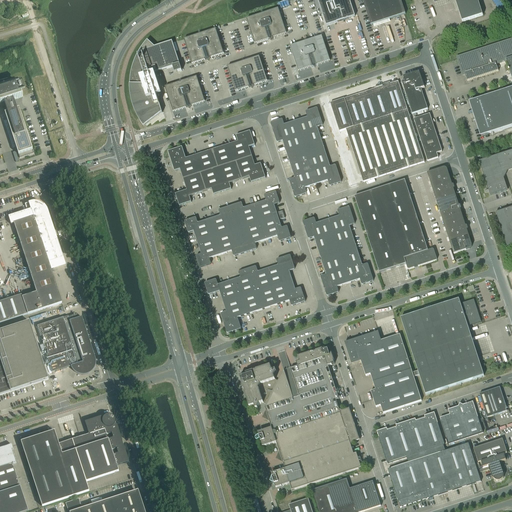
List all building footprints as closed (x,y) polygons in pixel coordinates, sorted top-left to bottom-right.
[(318,0),(326,26),(355,17),(349,0),(318,0)] [(362,0),(371,26),(404,15),(406,14),(400,0),(362,0)] [(454,0),(462,22),(483,16),(477,0),(454,0)] [(278,9),(249,18),(247,19),(255,44),(268,40),(267,40),(269,39),(271,40),(272,38),(274,38),(287,34),(285,28),(278,9)] [(214,30),(186,39),(184,39),(192,64),(205,60),(206,60),(209,61),(210,58),(211,58),(224,54),(216,29),(214,30)] [(310,40),(299,44),(290,47),(291,48),(298,71),(311,67),(312,67),(315,68),(316,66),(317,65),(330,61),(329,59),(322,36),(310,40)] [(172,41),(155,47),(148,41),(147,42),(146,43),(145,44),(144,45),(142,48),(141,49),(140,50),(139,53),(138,54),(137,56),(137,57),(135,60),(135,62),(134,65),(133,67),(133,69),(132,70),(132,72),(131,73),(131,75),(131,77),(131,78),(130,81),(130,83),(130,84),(130,86),(130,88),(130,90),(131,93),(131,94),(131,96),(131,98),(132,99),(132,101),(132,103),(133,105),(133,106),(134,107),(134,109),(135,110),(135,112),(136,114),(137,115),(137,117),(139,118),(139,119),(140,120),(141,122),(141,123),(143,125),(144,127),(162,113),(160,105),(150,75),(162,70),(162,71),(176,66),(178,72),(182,71),(172,41)] [(511,42),(458,60),(463,75),(465,75),(467,81),(498,71),(496,64),(506,61),(511,79),(511,42)] [(259,57),(230,66),(228,67),(236,92),(248,88),(250,87),(252,88),(253,86),(255,85),(255,86),(267,82),(259,57)] [(405,81),(401,82),(412,114),(428,109),(421,89),(425,88),(421,76),(419,72),(403,77),(405,81)] [(197,77),(167,87),(165,87),(173,112),(186,108),(187,107),(190,109),(191,106),(192,106),(205,102),(197,77)] [(17,79),(0,84),(0,104),(4,103),(6,108),(7,113),(5,114),(20,159),(34,154),(19,109),(17,110),(16,107),(16,106),(16,105),(15,105),(14,100),(23,97),(17,79)] [(424,163),(398,81),(344,99),(346,103),(331,108),(339,132),(346,130),(363,183),(424,163)] [(511,88),(480,99),(470,102),(482,136),(491,133),(511,126),(511,88)] [(318,109),(316,108),(306,112),(306,113),(307,118),(284,125),(283,120),(282,120),(271,123),(271,124),(277,142),(278,143),(283,141),(295,178),(290,180),(289,181),(295,197),(296,198),(306,194),(307,193),(305,188),(328,181),(329,186),(330,186),(341,183),(341,182),(336,166),(335,165),(330,167),(317,127),(322,126),(323,125),(318,109)] [(442,152),(433,125),(430,114),(414,119),(427,162),(438,158),(437,154),(442,152)] [(265,178),(261,164),(255,166),(249,147),(255,146),(250,131),(236,136),(238,142),(186,159),(182,147),(168,152),(174,172),(180,170),(187,190),(175,194),(179,206),(191,202),(189,196),(212,189),(214,195),(231,189),(229,183),(249,177),(251,183),(265,178)] [(511,150),(479,161),(490,196),(508,190),(506,184),(503,185),(500,174),(501,171),(511,167),(511,150)] [(427,173),(432,188),(451,182),(447,169),(446,168),(444,168),(427,173)] [(355,197),(378,270),(379,273),(406,264),(407,269),(409,270),(414,268),(415,268),(418,268),(418,267),(436,261),(437,259),(434,250),(433,249),(428,251),(405,180),(355,197)] [(451,182),(432,188),(437,204),(456,197),(453,189),(454,189),(454,188),(454,185),(453,185),(452,185),(451,182)] [(196,256),(196,257),(199,267),(200,268),(211,264),(211,263),(210,258),(232,251),(233,256),(235,257),(256,250),(257,248),(255,244),(277,236),(279,241),(280,242),(290,238),(291,237),(288,227),(287,226),(282,228),(274,205),(279,204),(280,202),(276,192),(275,192),(265,195),(264,196),(266,201),(244,208),(242,203),(241,203),(219,210),(219,211),(220,216),(198,223),(196,218),(195,218),(185,221),(185,222),(188,232),(189,233),(194,231),(201,254),(196,256)] [(456,197),(437,204),(444,224),(463,218),(460,209),(461,209),(461,208),(460,206),(460,205),(459,206),(456,197)] [(35,203),(33,203),(31,204),(29,204),(31,210),(8,217),(9,219),(11,225),(14,224),(37,293),(22,298),(22,295),(0,302),(0,323),(28,315),(62,304),(51,268),(64,263),(57,240),(51,242),(45,224),(51,223),(47,212),(46,210),(45,208),(43,206),(42,205),(40,204),(38,203),(35,203)] [(355,223),(350,207),(349,207),(338,210),(338,211),(339,216),(316,224),(315,219),(314,218),(304,222),(303,223),(308,239),(309,239),(314,238),(326,275),(321,276),(321,277),(327,296),(328,296),(338,293),(339,292),(337,287),(360,279),(362,284),(363,285),(373,282),(373,280),(368,265),(367,264),(362,266),(349,226),(354,225),(355,223)] [(511,207),(496,213),(507,247),(511,245),(511,207)] [(463,218),(444,224),(449,239),(468,233),(467,230),(468,229),(467,226),(466,226),(463,218)] [(468,233),(449,239),(453,254),(469,249),(470,249),(471,248),(471,247),(472,246),(472,245),(468,233)] [(221,315),(225,328),(227,333),(228,333),(241,329),(241,328),(238,318),(290,301),(291,306),(292,306),(305,302),(305,301),(301,288),(300,288),(295,290),(289,271),(294,270),(295,269),(291,256),(290,255),(277,260),(277,261),(278,265),(258,272),(257,267),(255,267),(239,272),(239,273),(240,278),(218,285),(217,280),(215,280),(205,283),(205,284),(208,294),(209,295),(220,291),(226,312),(221,314),(221,315)] [(467,327),(473,325),(481,322),(474,300),(460,304),(459,301),(460,301),(459,299),(401,318),(418,371),(419,375),(426,395),(484,376),(481,368),(467,327)] [(68,316),(37,327),(52,373),(71,367),(71,368),(72,369),(72,370),(73,370),(73,371),(74,372),(75,373),(76,373),(76,374),(77,374),(78,375),(79,375),(80,375),(81,375),(82,376),(83,376),(84,376),(85,376),(86,375),(87,375),(88,375),(89,375),(89,374),(91,373),(92,372),(93,371),(94,370),(94,369),(95,369),(95,368),(95,367),(96,366),(96,365),(96,364),(96,363),(96,361),(96,360),(95,359),(82,318),(78,319),(77,314),(69,317),(68,316)] [(0,395),(11,392),(49,380),(30,322),(0,331),(0,395)] [(378,332),(349,341),(345,343),(352,364),(361,361),(366,376),(370,375),(375,390),(371,392),(376,407),(381,406),(383,414),(422,401),(414,377),(412,373),(400,335),(381,341),(378,332)] [(329,347),(323,349),(316,351),(316,352),(313,353),(312,352),(298,357),(300,362),(296,363),(298,367),(284,371),(285,376),(281,377),(278,381),(275,379),(274,376),(276,372),(276,370),(272,371),(271,366),(256,370),(256,371),(253,372),(253,371),(246,374),(240,376),(242,383),(241,383),(244,390),(245,393),(249,407),(255,406),(256,409),(258,408),(260,404),(263,403),(267,405),(265,408),(266,410),(269,421),(272,428),(258,433),(259,436),(257,437),(256,437),(256,438),(256,439),(256,440),(257,441),(258,441),(260,440),(263,447),(276,443),(278,447),(281,448),(279,451),(285,469),(271,474),(272,477),(270,482),(275,484),(276,488),(290,484),(292,491),(361,468),(357,454),(350,456),(347,447),(351,445),(353,442),(360,440),(349,409),(342,411),(339,409),(335,411),(332,402),(336,401),(339,400),(338,397),(328,366),(332,365),(335,364),(334,361),(332,353),(331,353),(329,347)] [(507,409),(500,388),(479,394),(485,411),(487,418),(507,412),(506,409),(507,409)] [(440,418),(448,444),(483,433),(476,413),(473,402),(463,405),(460,404),(458,407),(448,410),(450,415),(440,418)] [(481,482),(469,444),(445,451),(444,445),(445,445),(434,413),(424,416),(425,418),(424,419),(416,421),(415,419),(396,425),(397,428),(396,428),(387,430),(387,428),(377,432),(387,464),(411,456),(413,462),(388,470),(398,501),(400,508),(481,482)] [(120,465),(129,462),(129,461),(124,447),(124,446),(123,446),(122,442),(122,441),(122,440),(117,426),(115,424),(115,423),(115,422),(115,421),(115,420),(115,419),(114,418),(112,418),(113,418),(110,416),(110,417),(109,416),(109,415),(107,416),(106,416),(105,417),(104,417),(104,418),(103,419),(101,417),(100,418),(86,422),(85,422),(85,423),(88,431),(89,433),(89,435),(59,445),(55,431),(21,442),(42,507),(89,492),(86,483),(119,472),(117,466),(118,466),(120,465)] [(492,478),(493,478),(494,479),(494,480),(495,480),(496,481),(497,481),(498,481),(499,481),(500,481),(501,481),(502,480),(502,479),(503,479),(503,478),(503,477),(504,476),(503,474),(505,474),(501,462),(506,460),(504,455),(504,454),(507,453),(503,439),(473,449),(478,463),(481,462),(483,468),(488,466),(492,478)] [(20,487),(13,465),(17,464),(13,451),(14,451),(12,445),(0,449),(0,511),(27,511),(28,511),(20,487)] [(347,479),(312,491),(319,511),(363,511),(381,506),(373,482),(350,489),(347,479)] [(142,511),(141,507),(136,491),(80,509),(78,501),(67,504),(69,511),(142,511)] [(261,511),(256,497),(250,499),(250,497),(246,498),(250,511),(261,511)] [(312,511),(308,499),(289,505),(291,510),(284,511),(312,511)]
